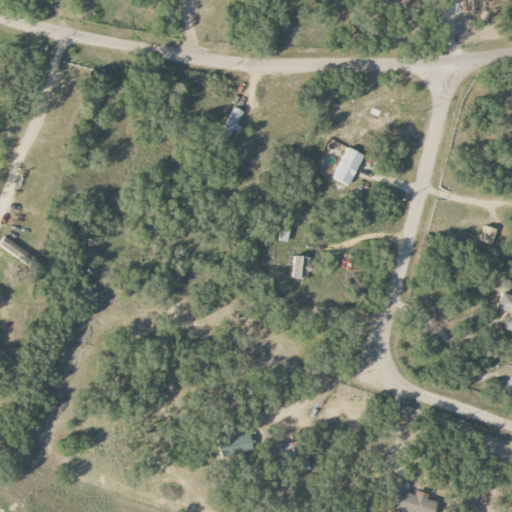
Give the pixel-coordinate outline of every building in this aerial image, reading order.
[(234,127),(243,112),(234,107),(220,132),(229,137),(234,127)] [(333,179),(349,186),(362,154),(346,148),(333,179)] [(491,245),(495,229),(482,226),(479,242),(491,245)] [(0,245),(25,264),(30,257),(3,237),(0,241),(0,245)] [(291,278),(308,281),(311,259),(294,256),(291,278)] [(509,314),(503,328),(511,331),(511,296),(501,293),(495,309),(509,314)] [(511,370),(510,370),(503,395),(511,397),(511,370)] [(249,433),(237,435),(237,439),(218,442),(220,458),(252,453),(249,433)] [(282,460),(296,454),(292,443),(277,448),(282,460)] [(300,472),(309,471),(306,457),(298,459),(300,472)] [(413,496),(394,489),(388,507),(402,511),(431,511),(434,503),(426,500),(427,495),(415,491),(413,496)]
